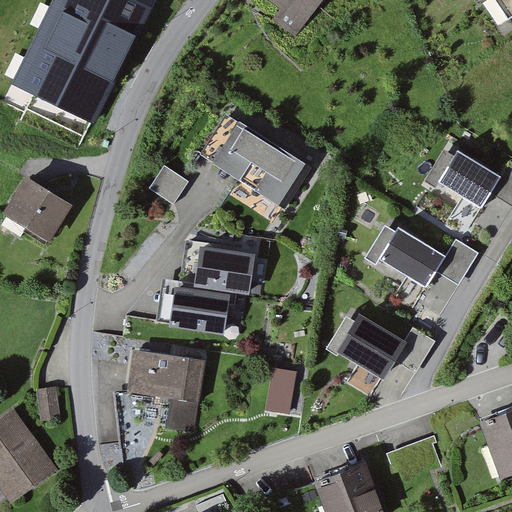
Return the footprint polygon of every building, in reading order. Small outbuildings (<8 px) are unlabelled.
[(149,10),(128,0),(57,0),(13,87),(92,124),(149,10)] [(262,0),(283,13),(276,22),(300,39),(326,0),(262,0)] [(511,0),(485,0),(504,27),(511,21),(511,0)] [(292,169),(227,128),(200,170),(266,211),(292,169)] [(495,177),(441,143),(419,179),(473,212),(495,177)] [(189,182),(165,167),(150,190),(173,205),(189,182)] [(511,201),(511,168),(491,197),(507,208),(511,201)] [(69,206),(26,179),(4,215),(47,243),(69,206)] [(446,256),(399,228),(396,233),(386,227),(365,259),(377,267),(380,261),(427,288),(437,271),(446,256)] [(478,254),(455,241),(446,256),(437,271),(460,285),(478,254)] [(261,260),(192,248),(186,287),(254,299),(261,260)] [(165,295),(160,330),(227,340),(232,306),(165,295)] [(405,341),(360,316),(356,323),(347,317),(327,350),(336,356),(338,352),(382,379),(393,361),(405,341)] [(435,343),(412,330),(405,341),(393,361),(417,373),(435,343)] [(205,362),(133,351),(127,392),(173,399),(169,427),(195,431),(205,362)] [(298,375),(272,370),(264,416),(290,420),(298,375)] [(55,388),(37,390),(41,421),(60,419),(55,388)] [(55,473),(8,407),(0,412),(0,490),(10,505),(55,473)] [(511,412),(482,425),(506,482),(511,479),(511,412)] [(385,511),(365,461),(316,479),(328,511),(385,511)]
